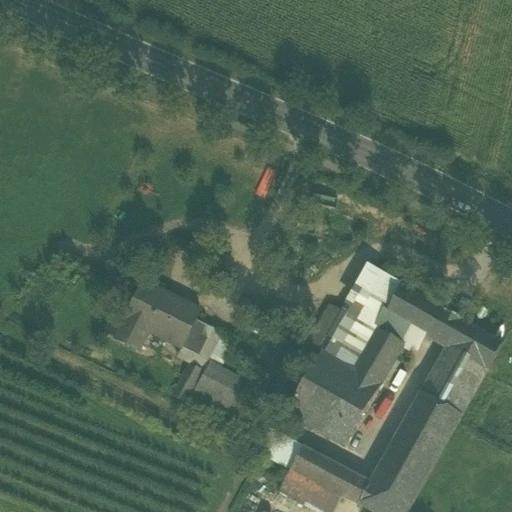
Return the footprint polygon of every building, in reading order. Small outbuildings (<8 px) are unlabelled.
[(368,269),(357,288),(367,293),(378,274),(368,269)] [(364,298),(389,312),(402,288),(378,274),(367,293),(364,298)] [(145,284),(128,317),(150,328),(148,333),(149,333),(182,350),(183,348),(196,321),(201,312),(167,295),(145,284)] [(342,313),(320,352),(322,354),(354,372),(378,330),(387,314),(389,312),(364,298),(367,293),(357,288),(342,313)] [(427,337),(432,340),(447,313),(402,288),(389,312),(387,314),(427,337)] [(307,345),(320,352),(342,313),(330,306),(307,345)] [(432,340),(446,348),(461,321),(447,313),(432,340)] [(418,353),(427,337),(387,314),(378,330),(406,346),(418,353)] [(140,352),(149,333),(148,333),(150,328),(128,317),(124,326),(117,340),(140,352)] [(124,326),(115,321),(108,336),(117,340),(124,326)] [(183,348),(199,356),(212,329),(196,321),(183,348)] [(409,511),(503,346),(461,321),(446,348),(447,349),(370,485),(358,506),(369,511),(409,511)] [(236,341),(212,329),(199,356),(193,368),(205,375),(210,365),(211,365),(220,370),(236,341)] [(286,416),(346,450),(405,348),(406,346),(378,330),(354,372),(322,354),(287,414),(286,416)] [(174,399),(188,406),(205,375),(193,368),(199,356),(183,348),(182,350),(177,359),(191,367),(184,381),(174,399)] [(220,423),(220,422),(227,408),(246,418),(260,392),(220,370),(211,365),(210,365),(205,375),(188,406),(220,423)] [(260,426),(246,418),(227,408),(220,422),(252,439),(260,426)] [(354,477),(260,426),(252,439),(248,447),(264,456),(285,467),(291,471),(343,498),(354,477)] [(321,511),(335,511),(343,498),(291,471),(281,490),(306,504),(321,511)] [(370,485),(354,477),(343,498),(358,506),(370,485)]
